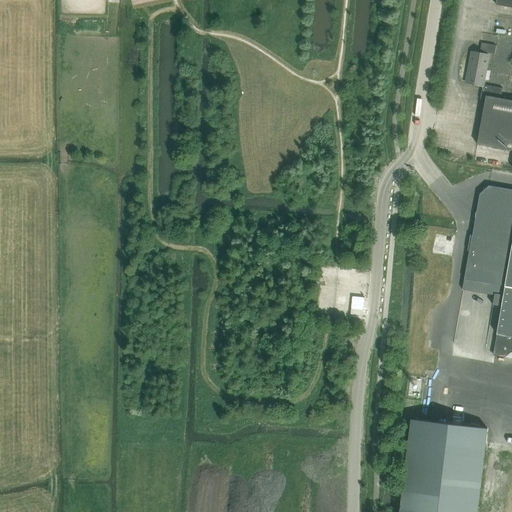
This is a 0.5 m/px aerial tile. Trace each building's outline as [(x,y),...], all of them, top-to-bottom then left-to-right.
[(495,54),(496,46),(482,43),(480,52),(495,54)] [(483,85),(489,56),(472,53),(467,83),(483,85),(483,86),(483,85)] [(511,100),(501,98),(503,88),(483,85),(483,86),(483,85),(481,98),(486,99),(478,144),(511,150),(511,100)] [(473,236),(472,236),(463,289),(495,295),(493,305),(502,306),(506,286),(511,287),(511,190),(490,186),(480,194),(473,236)] [(511,287),(506,286),(502,306),(493,355),(505,357),(511,352),(511,351),(511,287)] [(400,511),(477,511),(487,429),(412,420),(400,511)]
